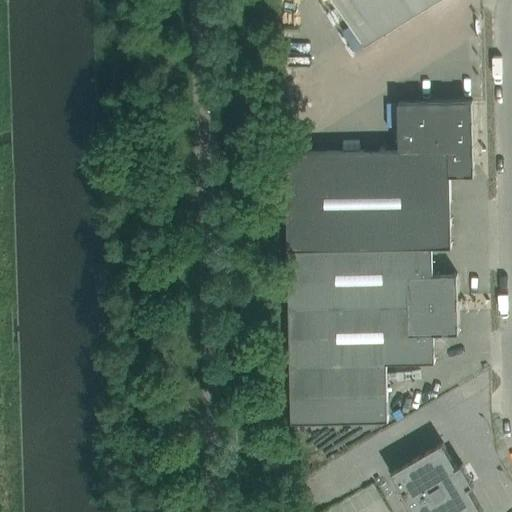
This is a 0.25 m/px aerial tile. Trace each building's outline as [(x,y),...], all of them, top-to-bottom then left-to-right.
[(338,0),(366,45),(439,0),(338,0)] [(285,114),(309,114),(306,22),(282,23),(285,114)] [(475,175),(473,101),(473,100),(399,102),(400,150),(401,176),(451,175),(475,175)] [(400,150),(287,153),(290,306),(459,302),(458,273),(434,274),(433,247),(453,246),(451,175),(401,176),(400,150)] [(459,302),(290,306),(293,422),(389,420),(388,362),(436,361),(435,333),(459,333),(459,302)] [(392,472),(414,511),(482,511),(484,511),(470,487),(475,484),(463,463),(458,466),(443,442),(392,472)]
